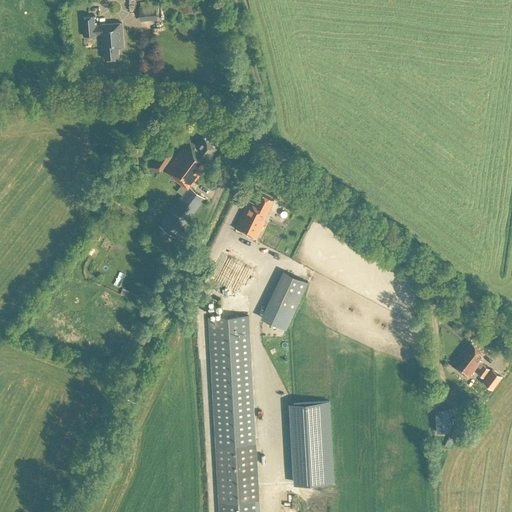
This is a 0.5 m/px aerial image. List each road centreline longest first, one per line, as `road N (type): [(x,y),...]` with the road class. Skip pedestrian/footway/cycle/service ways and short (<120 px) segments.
road 1 (unclassified): [(0,98),(87,89),(156,92),(214,107),(511,327)]
road 2 (track): [(65,511),(248,129)]
